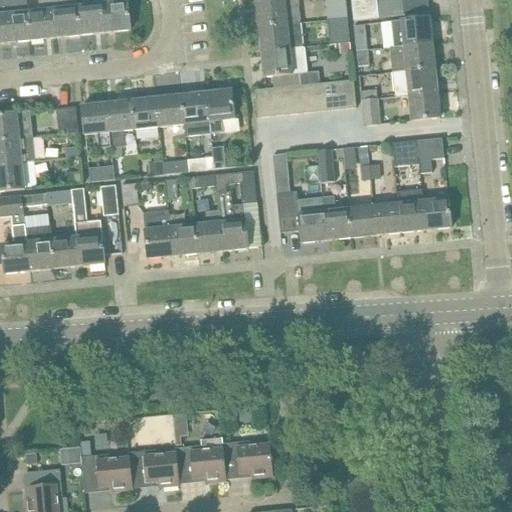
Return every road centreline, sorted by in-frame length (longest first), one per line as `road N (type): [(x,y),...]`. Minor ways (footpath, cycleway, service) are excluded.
road 1 (tertiary): [(0,331),(434,303)]
road 2 (residential): [(496,298),(469,0)]
road 3 (residential): [(0,80),(151,61),(169,38),(169,0)]
road 4 (residential): [(451,511),(434,303)]
